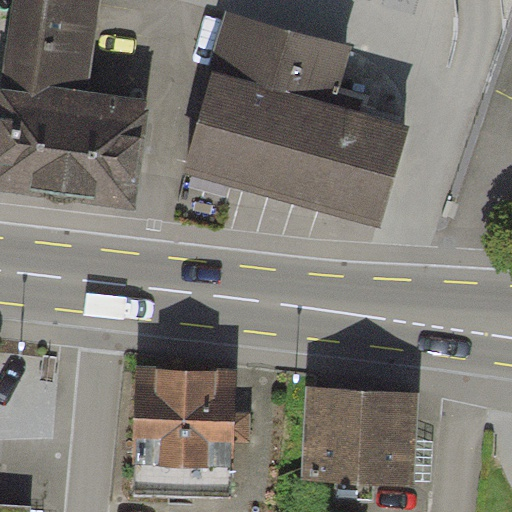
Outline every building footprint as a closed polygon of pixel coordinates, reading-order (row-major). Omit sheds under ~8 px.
[(18,0),(0,151),(0,183),(132,200),(143,107),(77,99),(88,0),(18,0)] [(193,173),(384,223),(408,131),(328,110),(344,50),(234,21),(193,173)] [(229,495),(235,376),(141,371),(134,490),(229,495)] [(406,487),(411,395),(316,390),(311,482),(406,487)] [(0,511),(32,511),(33,502),(0,499),(0,511)]
